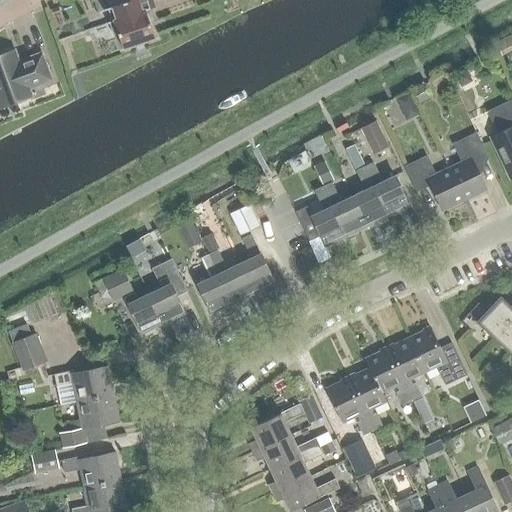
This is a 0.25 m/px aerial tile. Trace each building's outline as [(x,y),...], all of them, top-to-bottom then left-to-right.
[(109,0),(112,7),(102,11),(103,12),(112,8),(116,20),(107,23),(107,24),(109,24),(113,35),(117,34),(122,50),(154,39),(145,11),(154,8),(151,0),(109,0)] [(509,51),(503,38),(495,42),(501,54),(509,51)] [(13,50),(0,55),(0,107),(0,108),(30,97),(27,89),(52,80),(42,53),(25,59),(26,62),(18,65),(13,50)] [(472,81),(466,70),(455,76),(460,87),(472,81)] [(422,87),(413,91),(419,102),(428,98),(422,87)] [(410,93),(395,99),(399,108),(414,101),(410,93)] [(489,138),(509,179),(511,177),(511,100),(487,112),(497,134),(489,138)] [(366,142),(382,134),(375,121),(359,129),(366,142)] [(461,162),(448,168),(463,201),(485,190),(473,165),(487,158),(474,134),(452,144),(461,162)] [(355,171),(363,167),(358,156),(349,160),(355,171)] [(442,211),(463,201),(448,168),(435,175),(426,156),(404,167),(416,192),(430,185),(442,211)] [(324,163),(313,168),(321,185),(332,180),(324,163)] [(372,163),(363,167),(387,217),(409,207),(394,176),(381,182),(372,163)] [(364,190),(352,196),(367,227),(387,217),(363,167),(355,171),(364,190)] [(330,183),(322,187),(346,236),(367,227),(352,196),(340,202),(330,183)] [(325,247),(346,236),(322,187),(313,191),(323,210),(310,216),(306,207),(295,213),(309,241),(319,236),(325,247)] [(259,226),(248,204),(229,214),(240,236),(259,226)] [(186,248),(199,242),(187,216),(174,222),(186,248)] [(211,233),(201,238),(208,253),(218,248),(211,233)] [(250,258),(238,264),(253,295),(274,284),(250,235),(241,239),(250,258)] [(253,295),(238,264),(226,270),(217,251),(208,255),(232,304),(253,295)] [(211,315),(232,304),(208,255),(200,259),(209,278),(196,284),(211,315)] [(160,288),(148,294),(163,324),(184,314),(176,297),(187,292),(171,259),(151,269),(160,288)] [(163,324),(148,294),(136,300),(122,270),(102,279),(107,290),(112,301),(123,296),(141,335),(163,324)] [(107,290),(102,279),(94,283),(99,294),(107,290)] [(475,323),(501,347),(511,333),(511,304),(510,307),(500,297),(475,323)] [(26,324),(8,331),(13,341),(10,342),(22,371),(47,361),(36,333),(30,335),(26,324)] [(430,328),(408,339),(424,372),(438,365),(441,371),(438,372),(445,386),(466,375),(451,343),(440,348),(430,328)] [(511,333),(501,347),(511,357),(511,333)] [(412,385),(409,379),(424,372),(408,339),(387,349),(411,402),(421,397),(415,383),(412,385)] [(369,369),(380,393),(381,393),(395,386),(398,391),(395,393),(401,406),(411,402),(387,349),(364,360),(368,369),(369,369)] [(73,383),(77,402),(113,394),(107,367),(74,374),(73,371),(54,375),(56,387),(73,383)] [(372,431),(382,427),(375,413),(373,414),(370,409),(385,402),(381,393),(380,393),(369,369),(368,369),(347,379),(372,431)] [(362,436),(372,431),(347,379),(325,390),(341,423),(356,416),(359,421),(356,422),(362,436)] [(84,432),(86,431),(85,428),(119,422),(113,394),(77,402),(81,420),(64,424),(65,432),(58,433),(61,448),(86,443),(84,432)] [(289,435),(283,423),(303,414),(307,424),(322,417),(311,395),(297,401),(299,404),(278,414),(279,414),(250,428),(256,440),(248,444),(253,452),(289,435)] [(422,398),(414,402),(419,413),(427,408),(422,398)] [(295,448),(289,435),(253,452),(257,461),(264,458),(269,470),(319,447),(315,438),(295,448)] [(342,448),(356,478),(375,468),(361,439),(342,448)] [(444,449),(441,443),(439,440),(431,443),(429,444),(434,454),(444,449)] [(330,442),(319,447),(323,455),(334,450),(330,442)] [(309,476),(303,464),(323,455),(319,447),(269,470),(275,481),(268,485),(272,494),(309,476)] [(35,475),(47,472),(46,467),(57,464),(54,449),(30,455),(35,475)] [(80,470),(84,488),(121,480),(115,453),(81,460),(81,457),(61,461),(63,473),(80,470)] [(475,490),(465,495),(472,511),(497,511),(477,468),(467,472),(475,490)] [(503,505),(511,500),(511,482),(509,475),(492,483),(503,505)] [(314,489),(309,476),(272,494),(276,502),(283,499),(289,511),(318,498),(339,489),(334,479),(314,489)] [(365,479),(355,483),(362,497),(371,493),(365,479)] [(104,511),(126,508),(121,480),(84,488),(88,506),(71,510),(71,511),(104,511)] [(446,482),(437,486),(448,511),(472,511),(465,495),(454,500),(446,482)] [(425,511),(417,494),(416,494),(424,511),(448,511),(437,486),(428,491),(436,508),(428,511),(425,511)] [(424,511),(416,494),(395,504),(399,511),(424,511)] [(334,511),(328,499),(305,510),(306,511),(334,511)] [(27,511),(23,501),(0,509),(0,511),(27,511)]
